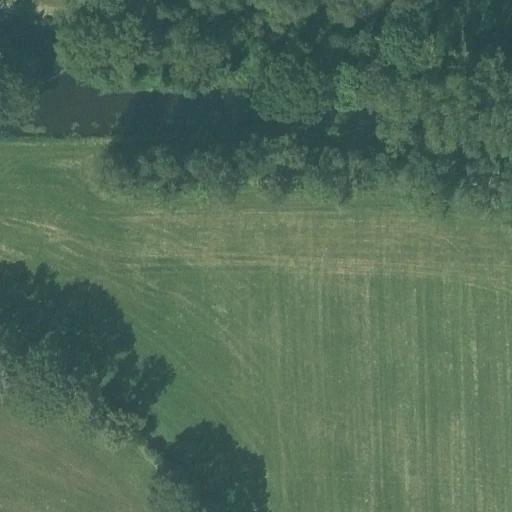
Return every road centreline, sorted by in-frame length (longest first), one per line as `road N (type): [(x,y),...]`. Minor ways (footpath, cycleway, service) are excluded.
road 1 (track): [(511,148),(429,142),(0,155)]
road 2 (track): [(0,9),(130,0)]
